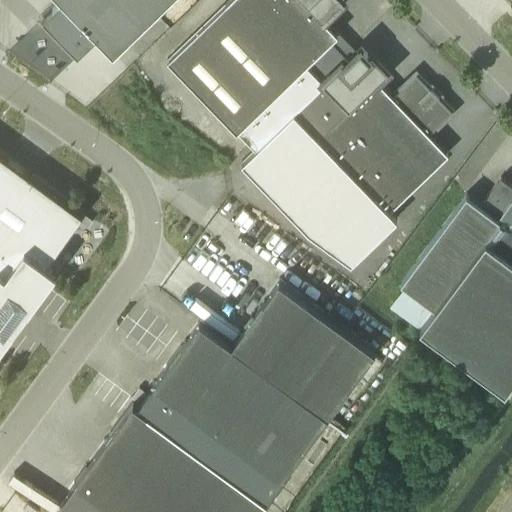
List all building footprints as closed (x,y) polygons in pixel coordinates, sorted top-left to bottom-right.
[(60,0),(113,54),(169,0),(60,0)] [(237,129),(295,73),(338,32),(325,17),(342,0),(227,0),(168,58),(237,129)] [(435,165),(449,151),(430,132),(453,110),(439,95),(440,94),(432,86),(431,87),(417,72),(394,94),(379,78),(389,69),(372,52),(368,56),(360,47),(343,64),(340,61),(321,78),(323,80),(241,159),(308,229),(351,261),(399,216),(390,208),(435,165)] [(0,150),(0,344),(57,267),(48,260),(78,219),(83,212),(0,150)] [(506,387),(511,379),(511,183),(502,175),(482,202),(467,192),(402,279),(435,304),(421,323),(506,387)] [(83,212),(78,219),(88,226),(93,219),(83,212)] [(330,412),(376,349),(280,278),(232,342),(330,412)] [(330,412),(232,342),(200,318),(153,383),(282,478),(330,412)] [(259,511),(269,499),(134,400),(75,480),(118,511),(259,511)]
